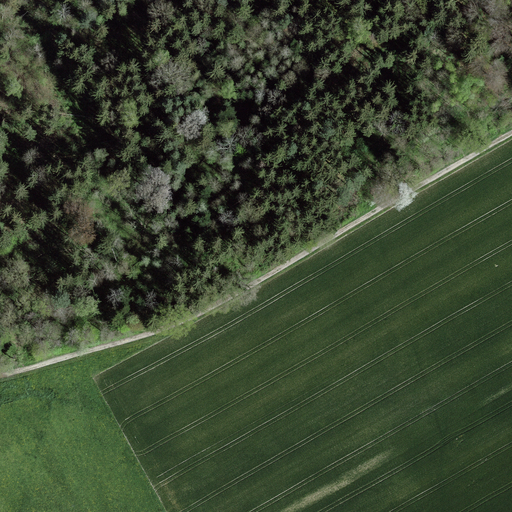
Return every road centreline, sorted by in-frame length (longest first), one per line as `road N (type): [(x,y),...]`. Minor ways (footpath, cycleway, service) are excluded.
road 1 (track): [(0,375),(149,334),(204,310),(511,133)]
road 2 (track): [(367,215),(374,154),(394,107),(401,0)]
